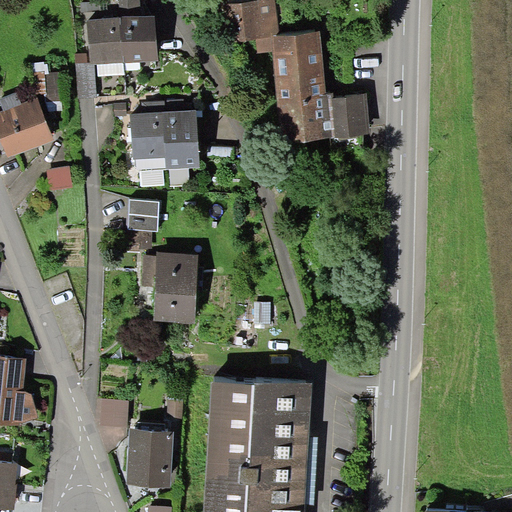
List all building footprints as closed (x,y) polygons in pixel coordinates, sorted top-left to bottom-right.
[(87,19),(102,18),(101,0),(81,2),(82,19),(87,19)] [(119,0),(121,17),(141,16),(140,0),(119,0)] [(232,42),(256,39),(258,53),(273,52),(271,35),(279,35),(275,0),(259,0),(224,4),(225,17),(229,17),(232,42)] [(124,62),(159,59),(156,15),(141,16),(121,17),(124,62)] [(95,64),(124,62),(121,17),(102,18),(87,19),(91,62),(91,64),(95,64)] [(282,143),(370,133),(366,94),(335,97),(334,93),(326,94),(320,30),(279,35),(271,35),(273,52),(282,143)] [(97,97),(95,64),(91,64),(91,62),(88,63),(87,52),(75,53),(78,98),(97,97)] [(62,100),(60,71),(49,72),(48,63),(45,64),(45,61),(33,62),(35,93),(47,93),(47,101),(62,100)] [(0,98),(0,101),(3,110),(21,103),(17,92),(0,98)] [(37,97),(21,103),(3,110),(0,111),(0,140),(7,158),(54,140),(37,97)] [(125,101),(114,102),(115,116),(126,115),(125,101)] [(197,110),(163,112),(166,157),(167,169),(201,166),(197,110)] [(134,159),(166,157),(163,112),(131,114),(134,159)] [(69,165),(48,168),(51,189),(72,186),(69,165)] [(131,199),(129,229),(153,231),(157,231),(159,201),(131,199)] [(128,251),(152,253),(153,231),(129,229),(128,251)] [(153,321),(195,323),(199,254),(157,252),(156,256),(143,256),(142,286),(155,287),(153,321)] [(270,301),(254,301),(254,323),(270,323),(270,301)] [(27,359),(0,354),(0,423),(20,426),(21,423),(23,423),(39,417),(32,394),(25,391),(27,359)] [(309,437),(313,385),(255,381),(254,385),(213,382),(204,511),(305,511),(305,505),(309,437)] [(100,425),(128,427),(129,400),(102,398),(100,425)] [(183,418),(184,399),(169,398),(168,417),(183,418)] [(126,485),(170,488),(174,431),(130,428),(126,485)] [(318,437),(309,437),(305,505),(314,506),(318,437)] [(0,507),(15,509),(17,485),(16,485),(18,463),(0,461),(0,507)]
